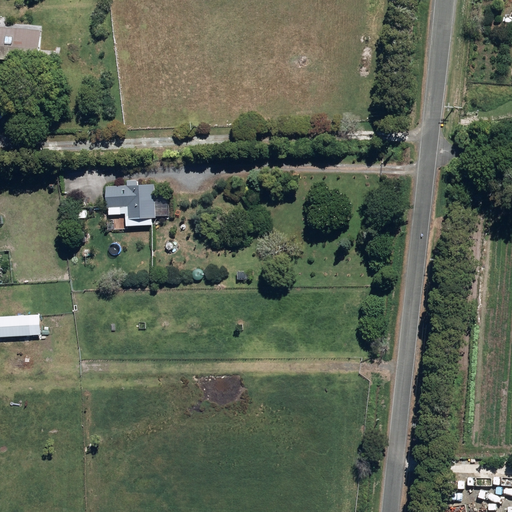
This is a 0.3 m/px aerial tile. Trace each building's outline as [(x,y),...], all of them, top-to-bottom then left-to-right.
[(0,75),(0,99),(17,101),(17,97),(23,97),(25,77),(20,77),(21,63),(21,62),(39,64),(41,25),(19,24),(19,28),(0,26),(0,61),(12,62),(11,76),(0,75)] [(120,185),(121,187),(112,188),(113,205),(121,205),(121,207),(123,207),(123,213),(127,213),(128,226),(153,225),(153,217),(158,217),(158,216),(169,215),(169,193),(156,194),(156,182),(178,181),(177,160),(136,162),(137,184),(120,185)] [(86,211),(78,212),(80,223),(88,221),(86,211)] [(196,281),(198,282),(199,282),(200,282),(202,282),(203,282),(204,281),(205,280),(207,279),(207,278),(208,277),(208,276),(209,274),(208,273),(208,272),(208,270),(207,269),(206,268),(205,267),(204,267),(202,266),(201,266),(199,266),(198,267),(197,267),(196,268),(195,269),(194,270),(193,271),(193,273),(193,274),(193,275),(193,277),(194,278),(194,279),(195,280),(196,281)] [(31,315),(0,316),(0,336),(33,335),(31,315)]
